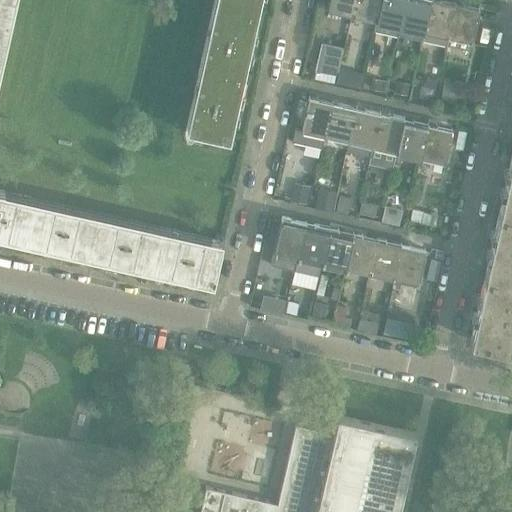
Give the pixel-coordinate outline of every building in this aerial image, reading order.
[(0,0),(0,235),(213,284),(222,246),(2,197),(4,191),(0,190),(0,42),(9,0),(0,0)] [(219,0),(192,127),(229,136),(259,0),(219,0)] [(352,16),(355,0),(329,0),(328,10),(352,16)] [(380,0),(355,0),(352,16),(376,21),(380,0)] [(405,0),(380,0),(376,21),(374,31),(397,36),(405,0)] [(430,0),(405,0),(397,36),(421,41),(430,0)] [(430,0),(421,41),(445,47),(455,2),(444,0),(430,0)] [(479,8),(455,2),(445,47),(470,52),(472,42),(479,11),(478,11),(479,8)] [(333,75),(337,54),(312,48),(308,69),(333,75)] [(341,66),(339,83),(361,85),(362,68),(341,66)] [(296,128),(293,143),(294,143),(294,142),(322,148),(321,148),(323,149),(325,136),(333,101),(310,96),(309,100),(308,100),(301,130),(297,129),(297,128),(296,128)] [(333,101),(325,136),(349,141),(357,107),(333,101)] [(349,141),(347,151),(371,157),(373,147),(381,112),(357,107),(349,141)] [(371,157),(369,164),(393,170),(397,152),(404,117),(381,112),(373,147),(371,157)] [(404,117),(397,152),(420,157),(428,123),(404,117)] [(428,123),(420,157),(445,163),(452,132),(453,128),(428,123)] [(511,159),(472,342),(509,350),(509,349),(511,349),(511,159)] [(318,199),(316,208),(331,211),(335,192),(326,190),(324,200),(318,199)] [(281,220),(271,265),(295,271),(298,257),(306,223),(282,217),(282,221),(281,220)] [(306,223),(298,257),(322,263),(330,228),(306,223)] [(330,228),(322,263),(346,268),(354,233),(330,228)] [(354,233),(346,268),(370,273),(378,239),(354,233)] [(378,239),(370,273),(394,279),(401,244),(378,239)] [(401,244),(394,279),(418,284),(425,254),(424,254),(425,249),(401,244)] [(389,316),(386,333),(411,338),(414,321),(389,316)] [(201,506),(199,511),(398,511),(416,434),(338,416),(337,418),(334,432),(296,424),(278,503),(223,490),(219,510),(201,506)] [(180,432),(179,432),(154,426),(148,452),(174,458),(180,432)] [(206,486),(201,506),(219,510),(223,490),(206,486)]
